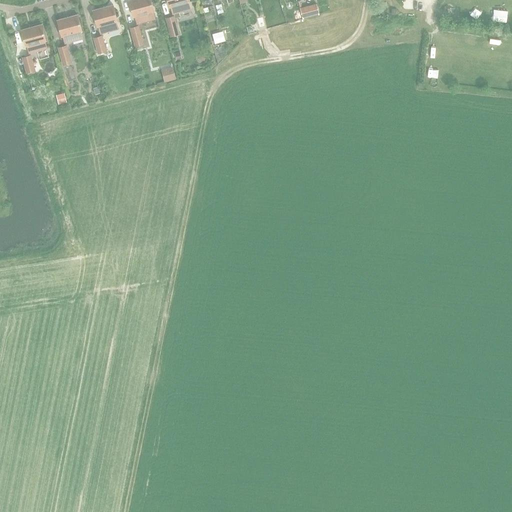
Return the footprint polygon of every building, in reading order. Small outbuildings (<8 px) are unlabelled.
[(154,11),(150,0),(129,0),(134,17),(135,16),(137,24),(154,19),(152,11),(154,11)] [(189,1),(189,0),(167,0),(169,7),(171,6),(173,14),(174,16),(166,18),(171,36),(179,34),(175,18),(180,17),(179,12),(190,9),(188,2),(189,1)] [(316,3),(300,8),(303,19),(319,14),(316,3)] [(97,26),(98,26),(100,33),(117,29),(115,21),(117,21),(113,5),(92,10),(97,26)] [(82,31),(77,14),(57,20),(62,36),(63,36),(65,43),(82,39),(80,31),(82,31)] [(46,41),(41,24),(21,30),(26,46),(27,46),(29,53),(47,48),(45,41),(46,41)] [(138,25),(130,28),(135,46),(143,44),(138,25)] [(215,44),(225,41),(223,31),(212,34),(215,44)] [(102,35),(94,38),(98,53),(106,51),(102,35)] [(66,45),(58,47),(63,65),(71,62),(66,45)] [(22,57),(26,73),(35,70),(30,55),(22,57)] [(440,75),(447,71),(444,66),(437,70),(440,75)] [(164,82),(176,79),(172,67),(161,70),(164,82)] [(64,92),(56,95),(59,104),(66,102),(64,92)]
